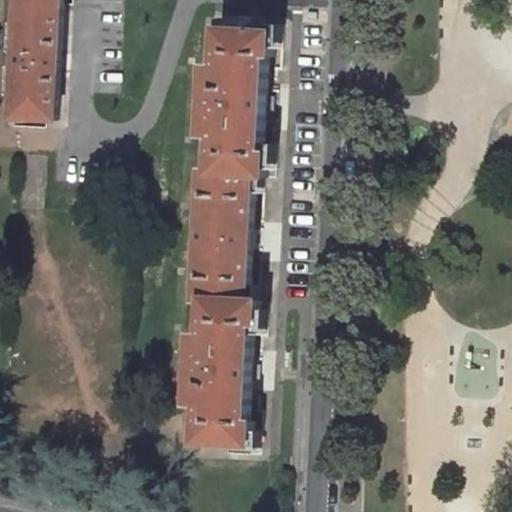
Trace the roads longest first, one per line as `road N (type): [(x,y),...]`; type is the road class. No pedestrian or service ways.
road 1 (unclassified): [(346,0),(317,511)]
road 2 (residential): [(88,0),(82,136),(111,143),(131,138),(198,11)]
